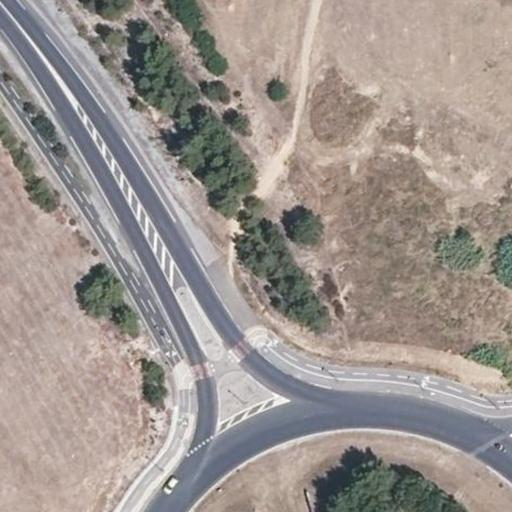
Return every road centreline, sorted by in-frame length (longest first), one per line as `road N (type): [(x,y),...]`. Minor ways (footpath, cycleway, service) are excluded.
road 1 (tertiary): [(69,94),(70,118),(204,370),(207,408),(186,485)]
road 2 (tertiary): [(328,410),(243,349),(91,107),(69,94)]
road 3 (track): [(215,260),(252,194),(292,150),(316,0)]
road 4 (secondary): [(328,410),(275,424),(186,485)]
road 5 (secondary): [(463,427),(374,407),(328,410)]
